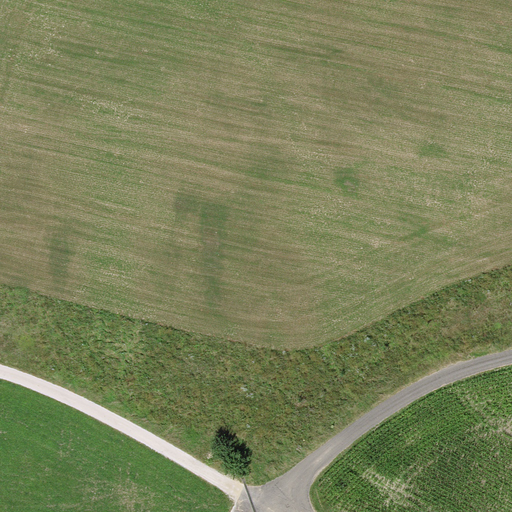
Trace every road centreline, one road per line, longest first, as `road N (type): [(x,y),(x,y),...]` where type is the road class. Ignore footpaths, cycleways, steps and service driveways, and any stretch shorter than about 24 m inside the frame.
road 1 (track): [(267,511),(97,414),(0,376)]
road 2 (track): [(511,360),(435,380),(402,398),(329,447),(271,511)]
